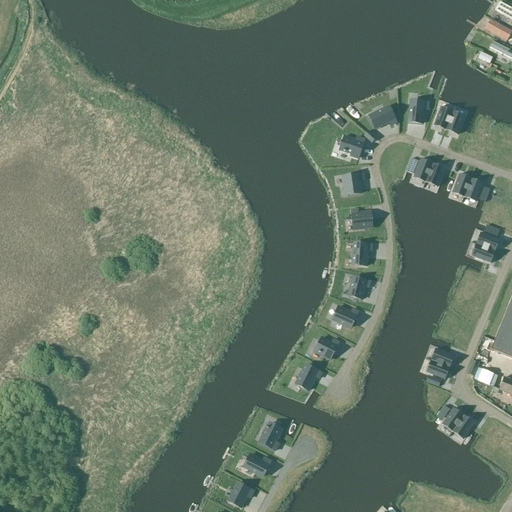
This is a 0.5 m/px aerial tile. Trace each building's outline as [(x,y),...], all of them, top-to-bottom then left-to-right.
[(511,11),(498,4),(493,13),(511,23),(510,27),(511,28),(511,11)] [(511,32),(490,20),(484,30),(506,42),(511,32)] [(511,51),(501,46),(492,42),(490,47),(511,58),(511,51)] [(488,62),(490,55),(479,51),(476,59),(488,62)] [(423,110),(428,111),(428,103),(411,101),(409,123),(422,124),(423,110)] [(389,108),(369,118),(375,130),(389,123),(391,126),(397,123),(389,108)] [(440,109),(434,126),(445,130),(452,113),(440,109)] [(457,135),(463,118),(452,113),(445,130),(457,135)] [(489,117),(485,130),(496,134),(500,121),(489,117)] [(315,132),(322,140),(316,145),(322,152),(334,142),(321,127),(315,132)] [(376,138),(368,132),(364,137),(371,143),(376,138)] [(350,156),(358,159),(364,140),(357,138),(356,142),(344,138),(339,150),(351,154),(350,156)] [(420,161),(413,178),(425,182),(431,165),(420,161)] [(330,163),(323,165),(324,171),(332,169),(330,163)] [(431,165),(425,182),(436,187),(441,175),(443,170),(431,165)] [(363,181),(362,174),(345,176),(347,196),(360,194),(358,181),(363,181)] [(470,180),(459,176),(457,181),(452,193),(464,197),(470,180)] [(470,180),(464,197),(475,202),(480,190),(482,185),(470,180)] [(351,211),(353,228),(372,226),(370,213),(357,214),(357,210),(351,211)] [(511,213),(509,212),(502,229),(511,233),(511,213)] [(498,241),(481,234),(476,246),(493,252),(498,241)] [(366,251),(370,251),(370,245),(353,244),(351,266),(365,267),(366,251)] [(472,257),(489,264),(493,252),(476,246),(472,257)] [(364,287),(368,289),(370,283),(353,278),(348,296),(361,300),(364,287)] [(511,297),(490,351),(511,360),(511,297)] [(332,320),(351,329),(358,313),(352,310),(351,314),(338,308),(332,320)] [(315,350),(324,355),(322,357),(330,361),(338,343),(333,340),(331,344),(321,339),(315,350)] [(436,350),(431,362),(448,368),(453,357),(436,350)] [(431,362),(427,373),(444,380),(448,368),(431,362)] [(473,377),(478,364),(472,362),(467,374),(473,377)] [(296,385),(308,391),(315,378),(318,379),(321,374),(306,366),(296,385)] [(511,395),(511,381),(503,378),(499,391),(511,395)] [(294,399),(302,400),(303,391),(296,390),(294,399)] [(453,410),(443,424),(453,431),(463,417),(453,410)] [(463,417),(453,431),(463,439),(473,424),(463,417)] [(270,424),(260,443),(275,451),(278,445),(275,443),(281,430),(270,424)] [(250,456),(244,467),(263,477),(271,462),(264,458),(262,462),(250,456)] [(270,478),(277,480),(283,462),(276,460),(270,478)] [(238,484),(229,502),(240,508),(246,497),(250,499),(253,492),(238,484)]
